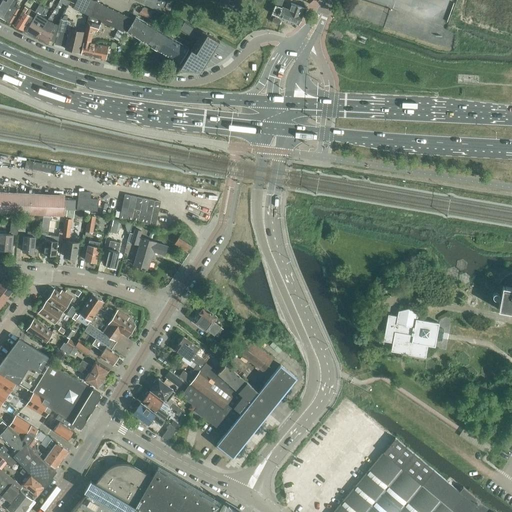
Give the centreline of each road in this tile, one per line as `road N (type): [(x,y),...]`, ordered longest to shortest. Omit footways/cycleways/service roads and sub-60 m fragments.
road 1 (tertiary): [(250,499),(318,403),(328,376),(274,237),(283,129)]
road 2 (tertiary): [(266,127),(259,228),(314,376),(304,404),(234,490)]
road 3 (residential): [(290,44),(260,40),(221,72),(182,83),(76,65),(0,34)]
road 4 (primary): [(268,101),(108,86),(0,48)]
road 5 (primary): [(0,72),(79,102),(266,127)]
road 6 (primary): [(283,129),(511,146)]
road 7 (primary): [(511,115),(286,102)]
road 8 (tertiary): [(103,417),(234,490)]
road 9 (residential): [(44,275),(168,308)]
road 10 (residential): [(103,417),(168,308)]
